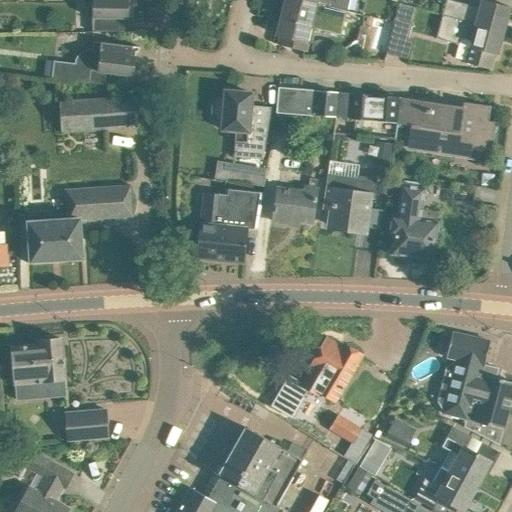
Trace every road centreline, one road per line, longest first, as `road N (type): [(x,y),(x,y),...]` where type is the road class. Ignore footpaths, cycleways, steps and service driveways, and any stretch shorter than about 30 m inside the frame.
road 1 (secondary): [(503,307),(329,295),(172,297)]
road 2 (residential): [(511,85),(225,62)]
road 3 (tertiary): [(115,511),(168,417),(172,297)]
road 4 (secondary): [(0,309),(172,297)]
